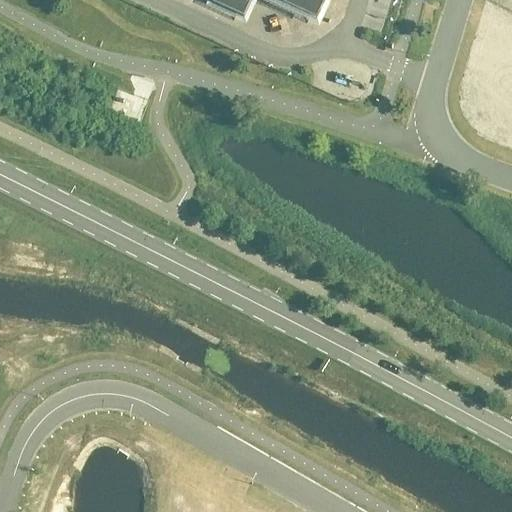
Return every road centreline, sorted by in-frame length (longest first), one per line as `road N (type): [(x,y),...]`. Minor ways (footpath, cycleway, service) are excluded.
road 1 (secondary): [(511,440),(0,177)]
road 2 (tertiary): [(0,511),(36,425),(59,407),(99,396),(145,405),(332,511)]
road 3 (unclassified): [(418,145),(167,75)]
road 4 (unclassified): [(418,145),(461,0)]
